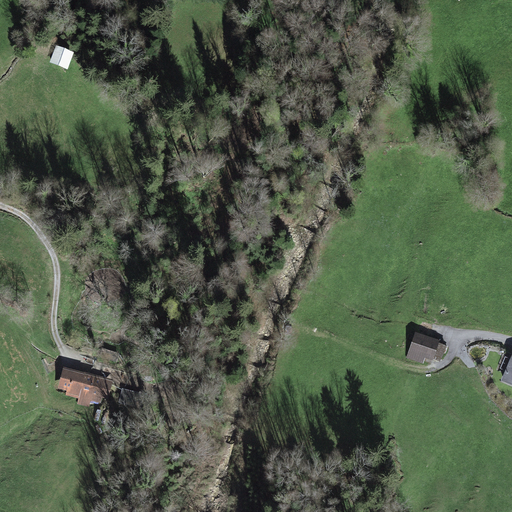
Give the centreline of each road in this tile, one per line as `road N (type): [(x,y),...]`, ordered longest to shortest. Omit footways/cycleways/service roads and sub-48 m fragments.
road 1 (track): [(0,203),(26,216),(55,256),(57,340),(132,381)]
road 2 (track): [(305,330),(427,369),(448,360),(465,332)]
